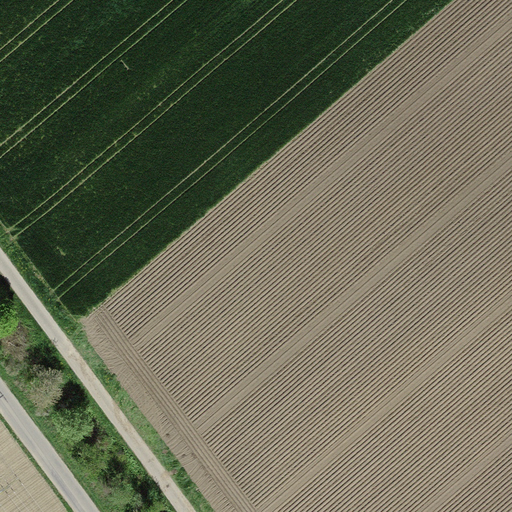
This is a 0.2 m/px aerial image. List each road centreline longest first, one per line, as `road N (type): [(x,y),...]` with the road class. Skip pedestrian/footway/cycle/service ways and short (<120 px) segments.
road 1 (track): [(0,255),(191,511)]
road 2 (unclassified): [(82,511),(0,401)]
